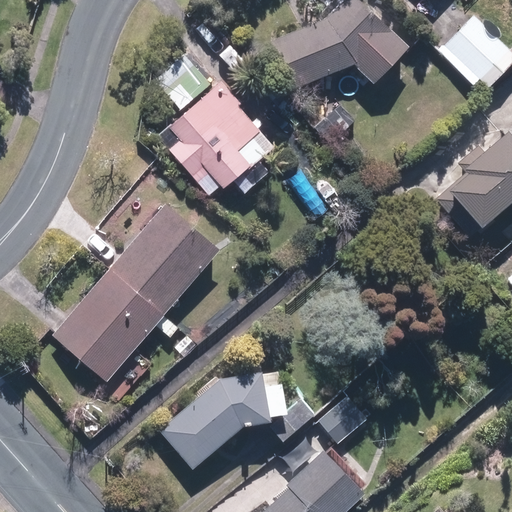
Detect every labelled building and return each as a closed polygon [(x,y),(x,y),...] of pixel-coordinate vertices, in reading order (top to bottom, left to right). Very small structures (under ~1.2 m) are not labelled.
[(296,84),(358,57),(375,75),(410,42),(369,0),(344,0),(331,13),(276,37),(296,84)] [(511,62),(511,47),(477,14),(450,42),(493,82),(511,62)] [(279,143),(221,80),(207,93),(200,85),(188,96),(194,103),(174,123),(184,134),(172,145),(204,180),(214,171),(230,188),(279,143)] [(357,118),(342,101),(316,125),(331,142),(357,118)] [(511,195),(511,124),(486,147),(483,144),(462,162),(469,169),(439,195),(472,231),(511,195)] [(223,244),(168,198),(59,330),(115,376),(223,244)] [(267,363),(225,372),(163,425),(196,463),(249,419),(278,413),(267,363)] [(348,389),(317,417),(339,442),(370,414),(348,389)] [(263,511),(340,511),(369,485),(332,447),(263,511)]
